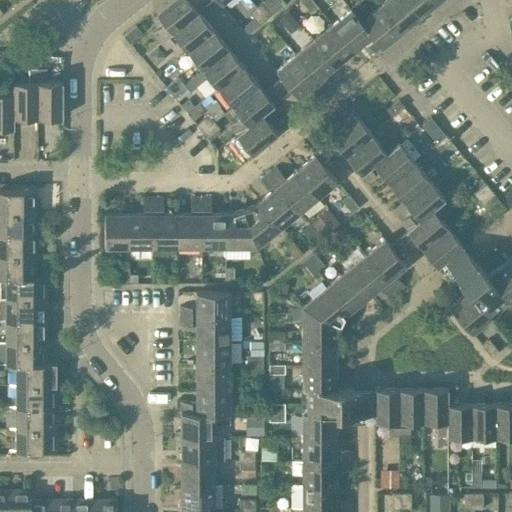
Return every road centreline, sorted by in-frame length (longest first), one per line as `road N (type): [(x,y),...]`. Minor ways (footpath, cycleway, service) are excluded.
road 1 (residential): [(145,458),(136,413),(78,308),(78,184)]
road 2 (residential): [(77,169),(83,57),(97,28),(128,0)]
road 3 (residential): [(78,184),(239,182),(258,167)]
road 4 (residential): [(145,458),(0,468)]
